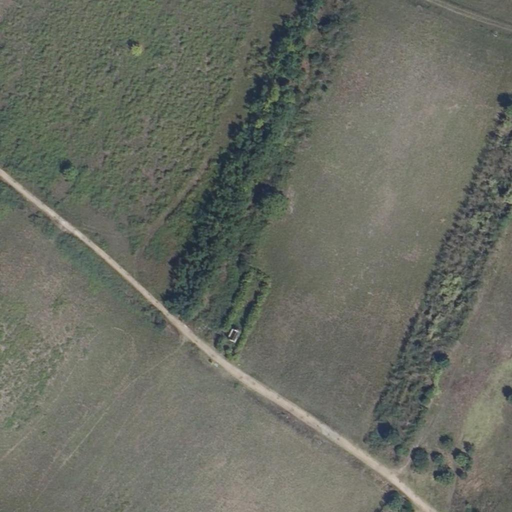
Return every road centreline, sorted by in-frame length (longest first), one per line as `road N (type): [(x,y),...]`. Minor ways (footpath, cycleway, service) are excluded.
road 1 (track): [(431,511),(196,340),(0,171)]
road 2 (track): [(139,291),(135,266),(145,243),(223,132),(262,0)]
road 3 (track): [(399,482),(511,231)]
